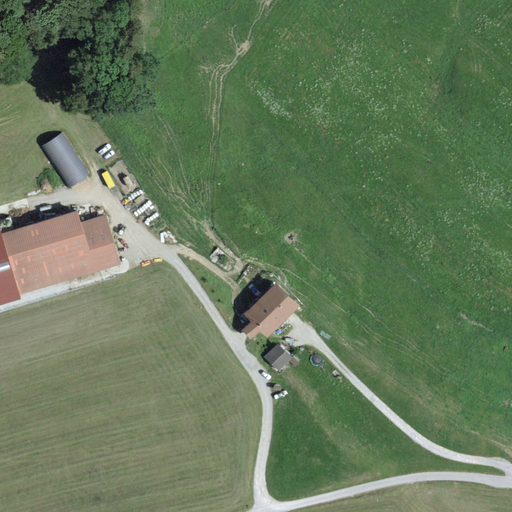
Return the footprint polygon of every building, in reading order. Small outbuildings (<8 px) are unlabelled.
[(41,143),(66,186),(87,174),(62,131),(41,143)] [(84,197),(4,221),(15,256),(1,260),(9,289),(127,254),(112,205),(89,212),(84,197)] [(305,291),(282,269),(251,302),(258,310),(250,318),(258,326),(266,318),(273,324),(305,291)] [(295,347),(280,335),(267,350),(282,363),(295,347)] [(290,358),(295,364),(301,360),(296,353),(290,358)]
